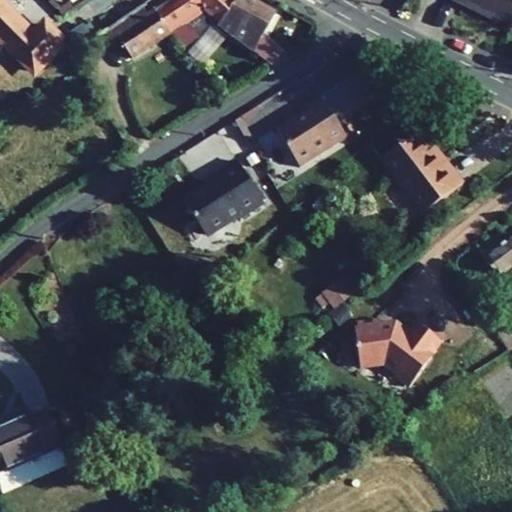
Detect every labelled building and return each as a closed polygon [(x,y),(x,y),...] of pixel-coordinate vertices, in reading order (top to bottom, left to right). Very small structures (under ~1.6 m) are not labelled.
[(96,0),(57,28),(71,42),(86,32),(95,26),(133,0),(96,0)] [(154,0),(153,1),(151,0),(140,0),(141,1),(158,28),(161,26),(169,20),(186,38),(201,22),(220,0),(154,0)] [(241,0),(220,0),(201,22),(236,48),(251,58),(262,42),(243,28),(255,8),(242,0),(241,0)] [(511,0),(434,0),(434,1),(451,10),(455,5),(505,31),(511,18),(511,0)] [(120,54),(158,28),(141,1),(98,29),(95,26),(86,32),(93,43),(105,34),(120,54)] [(0,4),(0,43),(23,64),(50,36),(63,48),(71,42),(57,28),(49,34),(36,20),(26,30),(0,4)] [(179,44),(186,38),(169,20),(161,26),(179,44)] [(219,70),(236,48),(201,22),(186,38),(219,70)] [(287,107),(259,129),(288,165),(332,129),(300,89),(284,102),(287,107)] [(397,128),(364,155),(406,207),(445,176),(425,151),(420,156),(409,143),(397,128)] [(416,138),(409,143),(420,156),(425,151),(416,138)] [(206,235),(279,201),(259,157),(186,190),(206,235)] [(511,220),(502,227),(471,251),(485,269),(511,249),(511,220)] [(331,266),(304,286),(317,301),(342,281),(331,266)] [(383,368),(398,378),(418,347),(414,345),(424,329),(399,313),(394,321),(388,317),(386,319),(377,314),(376,316),(364,320),(362,314),(338,320),(340,326),(337,327),(340,338),(338,338),(342,355),(345,354),(348,365),(371,358),(384,366),(383,368)] [(0,457),(52,436),(38,403),(21,410),(20,408),(0,416),(0,457)]
